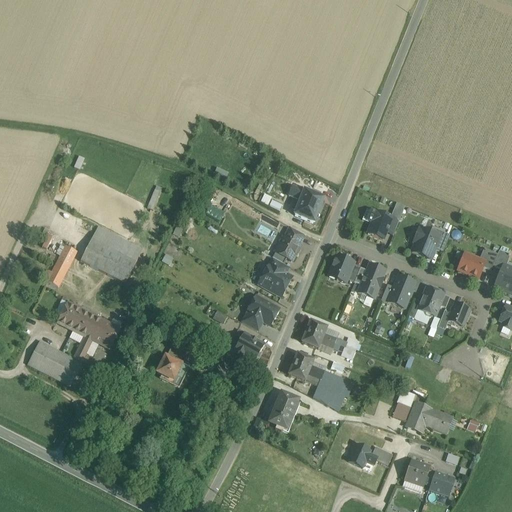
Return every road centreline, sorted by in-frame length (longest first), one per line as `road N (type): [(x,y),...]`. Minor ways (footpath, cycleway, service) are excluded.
road 1 (track): [(327,244),(162,158),(0,122)]
road 2 (residential): [(203,511),(330,236)]
road 3 (residential): [(330,236),(488,302),(466,362)]
road 4 (unclassified): [(350,190),(426,0)]
road 5 (secondary): [(152,511),(0,433)]
